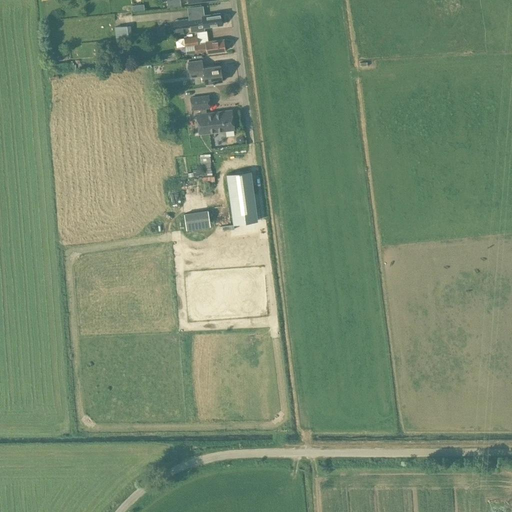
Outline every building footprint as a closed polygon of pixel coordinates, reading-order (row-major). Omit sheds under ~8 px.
[(181,20),(182,29),(203,26),(203,27),(221,25),(220,13),(201,16),(202,17),(181,20)] [(131,38),(130,25),(114,27),(115,39),(131,38)] [(165,26),(156,27),(157,36),(165,35),(165,26)] [(184,38),(186,54),(206,52),(206,53),(225,51),(224,39),(204,42),(205,44),(197,44),(196,37),(184,38)] [(161,54),(162,60),(177,58),(176,52),(161,54)] [(203,75),(205,83),(221,81),(219,65),(206,67),(205,60),(188,62),(190,77),(203,75)] [(208,96),(190,98),(192,110),(200,109),(200,114),(206,113),(205,108),(210,107),(208,96)] [(196,115),(199,135),(234,130),(231,110),(206,113),(200,114),(196,115)] [(212,153),(201,154),(202,173),(212,173),(212,153)] [(257,221),(250,171),(226,174),(233,224),(257,221)] [(183,213),(186,230),(210,227),(208,213),(208,210),(183,213)]
